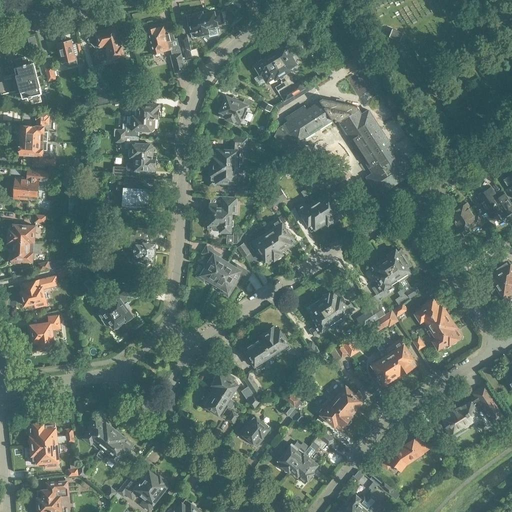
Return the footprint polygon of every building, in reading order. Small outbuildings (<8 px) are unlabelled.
[(343,30),(346,34),(359,26),(348,8),(344,11),(331,19),(339,32),(343,30)] [(204,14),(203,11),(190,14),(191,22),(188,22),(192,37),(208,34),(209,37),(219,35),(216,26),(217,26),(217,24),(223,23),(220,12),(214,13),(214,12),(204,14)] [(93,33),(87,39),(95,48),(100,47),(106,46),(109,60),(125,56),(124,51),(132,49),(130,39),(121,41),(119,29),(122,28),(123,32),(128,31),(126,24),(118,26),(96,31),(96,32),(93,33)] [(146,32),(141,33),(144,44),(149,43),(152,54),(170,50),(172,56),(171,56),(175,73),(186,70),(181,53),(180,53),(177,39),(174,39),(172,31),(165,33),(163,26),(154,28),(152,27),(149,28),(148,30),(146,30),(146,32)] [(389,37),(400,41),(403,33),(392,28),(389,37)] [(186,60),(192,59),(190,51),(191,50),(187,35),(179,37),(183,52),(184,52),(186,60)] [(77,43),(72,44),(71,39),(63,41),(62,40),(59,40),(59,42),(57,42),(61,62),(66,61),(67,68),(78,65),(77,60),(81,59),(77,43)] [(295,95),(305,89),(301,82),(295,86),(289,77),(288,78),(285,73),(288,71),(287,69),(295,64),(290,56),(294,54),(288,45),(271,56),(295,95)] [(295,95),(271,56),(253,67),(258,75),(254,78),(259,86),(275,77),(276,79),(279,77),(281,82),(280,82),(281,83),(275,87),(280,95),(284,101),(295,95)] [(13,79),(14,84),(37,78),(34,63),(26,64),(25,57),(15,59),(17,67),(14,67),(17,77),(13,79)] [(48,82),(57,80),(53,65),(44,67),(48,82)] [(37,78),(14,84),(16,90),(20,89),(22,98),(27,97),(29,105),(41,102),(39,94),(41,94),(37,78)] [(434,82),(423,89),(428,96),(439,89),(434,82)] [(276,106),(278,109),(312,89),(310,85),(305,89),(295,95),(284,101),(276,106)] [(98,105),(110,103),(108,92),(95,94),(98,105)] [(250,108),(252,102),(245,99),(243,102),(233,98),(232,99),(226,97),(220,112),(228,115),(226,119),(239,125),(247,107),(250,108)] [(133,106),(132,100),(132,99),(122,101),(123,108),(133,106)] [(285,119),(288,122),(279,128),(274,137),(290,162),(304,153),(297,143),(332,120),(339,122),(373,173),(367,177),(378,195),(410,174),(406,168),(409,166),(400,151),(397,153),(388,139),(384,142),(365,112),(361,115),(358,110),(359,109),(357,107),(322,99),(319,101),(320,102),(307,110),(304,107),(285,119)] [(270,112),(273,107),(273,106),(263,101),(260,106),(270,112)] [(154,118),(158,118),(159,109),(158,109),(158,104),(138,103),(138,109),(139,109),(138,117),(154,118)] [(19,134),(18,139),(50,140),(50,131),(47,131),(47,125),(52,125),(52,117),(49,117),(49,112),(36,112),(36,119),(37,119),(37,125),(20,124),(20,132),(19,134)] [(114,130),(114,134),(138,136),(139,130),(150,131),(153,129),(154,118),(138,117),(130,116),(130,123),(126,122),(126,129),(114,129),(114,130)] [(132,149),(131,156),(134,157),(151,158),(152,147),(150,144),(139,144),(139,136),(138,136),(114,134),(114,136),(116,136),(116,142),(125,143),(125,146),(127,148),(131,149),(132,149)] [(209,158),(209,166),(239,168),(240,147),(246,148),(246,138),(232,138),(232,151),(228,151),(227,150),(225,150),(224,150),(212,150),(212,158),(209,158)] [(50,140),(18,139),(18,153),(19,154),(33,155),(33,164),(58,165),(58,159),(46,159),(46,150),(50,150),(50,140)] [(331,149),(342,165),(351,159),(340,143),(331,149)] [(156,158),(151,158),(134,157),(133,163),(127,162),(127,166),(113,165),(113,174),(135,176),(136,170),(154,171),(154,167),(155,167),(156,158)] [(348,170),(354,180),(354,179),(344,164),(333,171),(332,169),(325,174),(330,182),(348,170)] [(239,168),(209,166),(208,174),(211,174),(211,183),(230,184),(229,188),(238,188),(239,168)] [(28,179),(16,178),(15,188),(14,188),(13,189),(12,194),(14,195),(15,195),(14,197),(31,199),(31,201),(32,202),(34,203),(35,202),(36,201),(38,180),(48,181),(49,170),(28,169),(28,179)] [(348,170),(330,182),(336,192),(343,187),(354,180),(348,170)] [(511,173),(503,179),(511,192),(511,173)] [(152,198),(153,189),(139,189),(140,178),(127,177),(127,181),(122,180),(121,195),(126,195),(126,207),(138,208),(138,206),(150,207),(150,198),(152,198)] [(343,187),(336,192),(342,200),(348,196),(343,187)] [(511,212),(511,203),(505,193),(498,198),(491,187),(477,197),(491,219),(499,214),(502,219),(511,212)] [(274,192),(281,203),(287,198),(280,188),(274,192)] [(275,206),(281,203),(274,192),(268,195),(275,206)] [(316,205),(329,225),(336,221),(335,220),(342,215),(332,200),(336,198),(331,192),(321,198),(322,201),(316,205)] [(236,196),(221,195),(221,204),(208,203),(207,207),(207,215),(209,215),(208,226),(220,227),(220,231),(230,232),(231,212),(235,212),(236,196)] [(329,225),(316,205),(314,203),(307,207),(304,202),(296,207),(312,231),(326,223),(328,226),(329,225)] [(465,205),(463,203),(462,203),(460,205),(459,206),(460,208),(456,210),(456,209),(454,208),(451,210),(451,211),(452,213),(449,215),(464,237),(483,225),(484,228),(488,225),(479,212),(474,214),(470,208),(467,203),(465,205)] [(46,215),(36,214),(35,221),(45,222),(46,215)] [(282,255),(283,255),(281,251),(294,243),(282,224),(286,221),(282,216),(271,223),(275,228),(268,233),(269,235),(282,255)] [(8,240),(30,242),(34,242),(36,226),(10,223),(8,240)] [(137,262),(140,260),(153,262),(155,243),(149,242),(151,231),(137,229),(136,236),(131,235),(130,243),(135,244),(133,259),(134,262),(137,262)] [(246,232),(233,232),(233,243),(239,243),(246,232)] [(504,247),(511,241),(511,236),(510,233),(500,240),(504,247)] [(282,255),(269,235),(262,240),(260,237),(250,244),(254,250),(258,248),(267,263),(274,259),(275,260),(282,255)] [(40,254),(41,243),(34,242),(30,242),(8,240),(8,246),(12,246),(11,262),(21,263),(21,260),(32,261),(33,253),(40,254)] [(244,258),(251,253),(244,243),(237,247),(244,258)] [(214,282),(226,262),(219,258),(221,255),(207,245),(202,253),(209,256),(197,276),(203,280),(205,277),(214,282)] [(389,256),(384,259),(398,279),(402,277),(403,279),(411,274),(407,268),(410,265),(400,249),(396,251),(395,250),(388,254),(389,256)] [(497,287),(511,277),(511,265),(507,258),(500,263),(501,265),(494,270),(488,274),(492,281),(491,282),(494,288),(496,286),(497,287)] [(376,294),(379,292),(398,279),(384,259),(369,269),(378,283),(372,287),(376,294)] [(40,271),(51,268),(49,261),(38,263),(40,271)] [(233,267),(226,262),(214,282),(223,288),(221,291),(228,295),(240,276),(246,280),(251,273),(235,263),(233,267)] [(73,274),(71,266),(57,269),(40,272),(42,278),(39,279),(39,280),(20,284),(22,291),(21,291),(23,305),(35,302),(36,306),(46,304),(43,288),(49,287),(49,288),(59,286),(57,276),(58,275),(59,278),(73,274)] [(511,277),(497,287),(504,299),(510,295),(511,298),(511,297),(511,277)] [(406,291),(411,298),(420,292),(416,285),(406,291)] [(134,297),(134,293),(135,289),(120,286),(119,294),(120,295),(120,296),(117,298),(114,294),(107,300),(110,303),(101,310),(114,328),(115,328),(115,329),(117,329),(121,326),(121,324),(121,323),(125,321),(126,321),(128,321),(132,318),(132,316),(133,316),(128,309),(125,304),(124,304),(123,302),(126,300),(127,296),(134,297)] [(321,297),(336,321),(355,309),(350,302),(346,305),(337,290),(330,294),(329,292),(321,297)] [(368,300),(380,318),(385,314),(379,304),(374,295),(368,300)] [(427,330),(450,315),(437,295),(424,303),(426,305),(415,312),(427,330)] [(313,336),(318,332),(336,321),(321,297),(313,302),(315,305),(308,309),(318,323),(309,329),(313,336)] [(367,300),(366,298),(359,302),(366,312),(361,315),(368,325),(370,324),(373,322),(380,318),(368,300),(367,300)] [(403,303),(392,310),(397,317),(408,310),(403,303)] [(385,314),(380,318),(373,322),(370,324),(376,334),(388,326),(389,327),(399,321),(397,317),(392,310),(385,314)] [(55,328),(60,328),(58,315),(48,317),(49,323),(31,326),(34,350),(53,347),(51,331),(55,330),(55,328)] [(462,335),(450,315),(427,330),(438,348),(448,341),(450,343),(462,335)] [(261,338),(272,354),(282,348),(283,350),(290,345),(278,326),(275,328),(274,326),(258,336),(260,338),(260,339),(261,338)] [(419,335),(412,340),(418,350),(426,346),(419,335)] [(342,342),(349,353),(355,349),(358,347),(351,336),(342,342)] [(260,339),(260,338),(244,348),(256,368),(263,363),(262,360),(272,354),(261,338),(260,339)] [(409,373),(409,369),(417,365),(412,358),(413,358),(401,338),(393,343),(394,344),(387,348),(391,355),(403,373),(406,375),(409,373)] [(308,350),(314,361),(322,355),(313,341),(306,345),(308,349),(308,350)] [(336,361),(349,353),(342,342),(329,351),(336,361)] [(309,364),(314,361),(308,350),(302,354),(309,364)] [(403,373),(391,355),(384,360),(382,357),(372,364),(379,375),(376,377),(382,385),(401,373),(402,374),(403,373)] [(229,397),(238,384),(232,381),(234,378),(223,370),(221,374),(218,372),(214,378),(216,379),(211,387),(212,388),(213,388),(213,387),(229,397)] [(256,397),(262,393),(249,373),(243,377),(248,386),(253,394),(254,395),(256,397)] [(492,421),(504,413),(485,383),(472,391),(475,396),(453,410),(451,407),(440,414),(446,425),(444,427),(449,434),(464,425),(465,426),(479,417),(474,409),(481,405),(492,421)] [(356,393),(346,385),(335,399),(333,397),(334,396),(326,389),(323,393),(328,398),(351,417),(353,416),(351,414),(366,397),(358,390),(356,393)] [(248,401),(253,394),(248,386),(241,391),(248,401)] [(213,388),(212,388),(209,393),(211,394),(204,405),(218,414),(219,413),(221,415),(228,404),(231,407),(236,400),(229,397),(213,387),(213,388)] [(297,408),(302,402),(290,392),(284,399),(297,408)] [(253,394),(248,401),(247,402),(255,409),(261,401),(256,397),(254,395),(253,394)] [(351,417),(328,398),(324,404),(323,403),(317,411),(335,426),(336,425),(341,429),(346,423),(349,424),(351,421),(350,419),(351,417)] [(293,419),(300,411),(289,403),(282,412),(288,417),(289,416),(293,419)] [(239,415),(233,411),(227,420),(234,424),(239,415)] [(300,411),(293,419),(299,424),(306,416),(300,411)] [(100,450),(116,430),(98,415),(90,425),(92,427),(84,436),(100,450)] [(261,438),(269,427),(254,415),(244,427),(247,430),(242,436),(248,440),(249,439),(256,444),(257,443),(258,444),(262,439),(261,438)] [(44,424),(44,423),(30,424),(31,437),(28,439),(28,444),(31,445),(60,443),(74,442),(73,428),(66,428),(67,436),(56,436),(56,423),(44,424)] [(126,454),(134,444),(116,430),(100,450),(97,454),(104,460),(108,459),(109,457),(116,463),(124,453),(126,454)] [(318,436),(326,443),(328,445),(334,439),(323,430),(318,436)] [(407,462),(431,446),(423,433),(395,450),(392,448),(381,461),(388,467),(392,462),(401,470),(407,462)] [(309,449),(290,472),(304,484),(316,469),(315,468),(318,464),(310,458),(319,446),(322,448),(326,443),(318,436),(308,448),(309,449)] [(292,443),(277,461),(283,466),(283,468),(286,470),(288,470),(290,472),(309,449),(308,448),(302,444),(301,445),(297,441),(294,445),(292,443)] [(32,446),(32,447),(29,448),(29,453),(32,454),(33,463),(45,462),(46,467),(59,466),(58,453),(61,453),(60,443),(31,445),(32,446)] [(78,465),(79,475),(87,475),(86,463),(78,464),(78,465)] [(68,476),(79,475),(78,465),(73,465),(73,468),(68,469),(68,476)] [(158,476),(150,470),(143,479),(133,472),(122,485),(128,490),(127,491),(133,496),(137,490),(141,494),(142,494),(142,495),(146,498),(142,503),(149,509),(163,492),(162,491),(168,484),(166,482),(167,481),(160,474),(158,476)] [(371,478),(380,485),(389,493),(394,487),(375,472),(371,478)] [(38,511),(62,511),(61,497),(65,497),(65,496),(67,494),(67,489),(69,489),(69,481),(47,482),(48,489),(37,490),(38,511)] [(111,485),(104,494),(110,499),(117,490),(111,485)] [(364,511),(377,496),(371,491),(367,495),(364,493),(361,497),(357,494),(356,495),(354,493),(349,500),(350,501),(342,511),(364,511)] [(374,511),(379,506),(376,503),(380,498),(377,496),(364,511),(374,511)] [(174,502),(165,511),(203,511),(185,498),(178,506),(174,502)]
